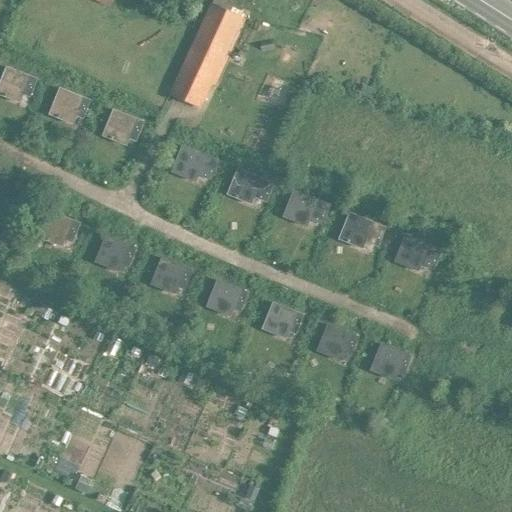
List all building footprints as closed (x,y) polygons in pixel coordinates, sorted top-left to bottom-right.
[(243,16),(210,1),(168,92),(198,106),(204,95),(227,54),(224,52),(226,49),(228,50),(238,29),(237,28),(238,26),(239,26),(243,16)] [(0,105),(4,107),(20,66),(0,58),(0,105)] [(71,122),(74,113),(83,117),(90,98),(57,85),(46,112),(71,122)] [(124,144),(127,137),(136,140),(144,120),(111,106),(100,134),(124,144)] [(224,192),(249,202),(252,195),(264,200),(273,180),(235,165),(224,192)] [(280,214),(305,224),(308,217),(320,223),(328,202),(291,187),(280,214)] [(80,221),(72,218),(47,208),(36,235),(61,245),(63,238),(72,242),(80,221)] [(336,237),(361,246),(364,240),(376,245),(384,224),(347,210),(336,237)] [(446,290),(462,248),(418,230),(401,272),(446,290)] [(117,270),(119,263),(129,267),(136,246),(128,242),(103,232),(92,260),(117,270)] [(173,292),(175,285),(185,289),(192,268),(184,264),(159,255),(148,282),(173,292)] [(228,314),(231,307),(240,311),(248,290),(240,287),(215,277),(204,304),(228,314)] [(23,293),(17,303),(26,307),(31,297),(23,293)] [(284,337),(287,329),(297,333),(304,313),(295,309),(270,299),(259,327),(284,337)] [(59,314),(56,320),(64,324),(67,318),(59,314)] [(339,359),(341,352),(351,356),(359,335),(325,321),(314,349),(339,359)] [(95,329),(92,336),(99,339),(102,332),(95,329)] [(399,405),(419,357),(396,348),(377,396),(399,405)] [(149,352),(145,361),(155,365),(159,356),(149,352)] [(182,369),(178,378),(186,382),(191,373),(182,369)] [(238,404),(235,412),(241,415),(245,407),(238,404)] [(269,425),(266,432),(275,435),(277,428),(269,425)] [(34,453),(30,462),(38,466),(42,457),(34,453)] [(4,469),(0,479),(10,483),(14,474),(4,469)] [(78,480),(74,487),(85,492),(89,485),(78,480)] [(249,483),(244,494),(254,499),(259,488),(249,483)] [(54,493),(50,501),(57,505),(61,497),(54,493)]
